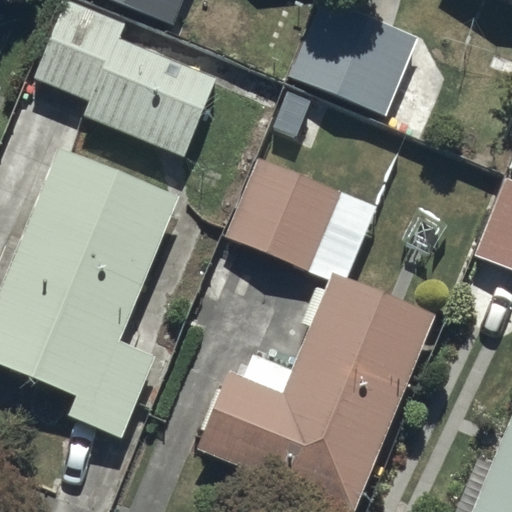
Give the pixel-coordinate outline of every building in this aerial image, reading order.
[(180,154),(200,104),(211,74),(117,36),(123,21),(69,0),(63,0),(33,74),(87,96),(80,114),(180,154)] [(179,0),(117,0),(171,21),(179,0)] [(415,33),(341,0),(316,0),(284,70),(379,113),(415,33)] [(511,148),(502,172),(511,175),(511,148)] [(58,153),(0,298),(0,357),(78,388),(67,408),(117,435),(150,353),(116,340),(172,198),(58,153)] [(380,212),(264,164),(229,248),(344,296),(380,212)] [(511,175),(502,172),(471,251),(511,267),(511,175)] [(283,409),(226,387),(195,457),(324,511),(355,511),(434,320),(330,280),(283,409)] [(511,511),(511,405),(467,511),(511,511)]
